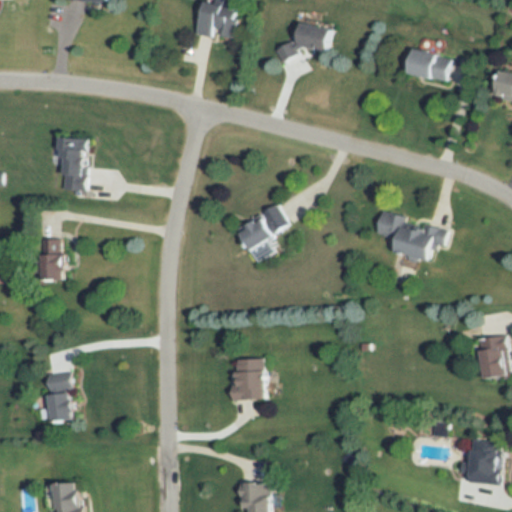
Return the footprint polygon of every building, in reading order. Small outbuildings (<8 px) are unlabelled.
[(202,33),(237,42),(246,11),(210,2),(202,33)] [(305,23),(300,46),(337,53),(342,30),(305,23)] [(300,57),(291,45),(282,53),(291,64),(300,57)] [(460,58),(417,47),(411,72),(454,83),(460,58)] [(511,100),(511,70),(506,68),(497,96),(511,100)] [(68,190),(92,190),(93,137),(69,137),(68,190)] [(258,257),(274,249),(270,241),(291,230),(280,207),(243,225),(258,257)] [(397,251),(443,258),(448,223),(384,213),(381,233),(400,236),(397,251)] [(76,252),(50,252),(50,278),(76,278),(76,252)] [(511,376),(511,336),(486,338),(488,378),(511,376)] [(240,399),(277,398),(275,358),(239,359),(240,399)] [(47,420),(85,417),(80,370),(51,373),(54,406),(46,407),(47,420)] [(485,469),(484,483),(509,484),(511,441),(481,439),(479,469),(485,469)] [(278,511),(277,480),(251,482),(252,511),(278,511)] [(61,511),(91,511),(89,482),(48,485),(50,509),(61,508),(61,511)]
